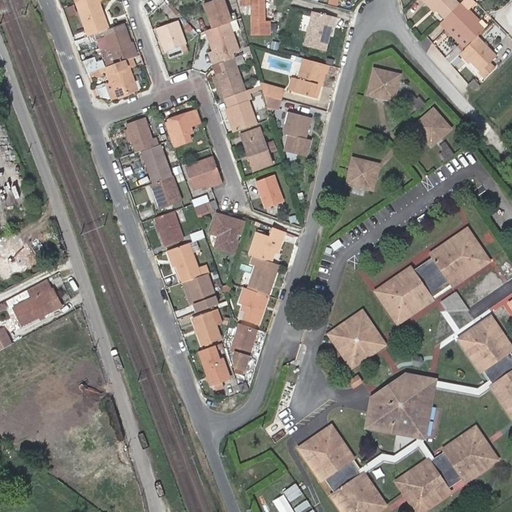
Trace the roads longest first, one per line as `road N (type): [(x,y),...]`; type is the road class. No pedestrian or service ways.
road 1 (residential): [(387,13),(368,20),(356,41),(309,234),(253,405),(202,428)]
road 2 (residential): [(0,172),(26,242),(37,330),(111,511)]
road 3 (residential): [(90,121),(202,428)]
road 4 (residential): [(499,148),(387,13)]
road 5 (residential): [(241,197),(204,84),(167,97)]
road 6 (residential): [(46,0),(90,121)]
